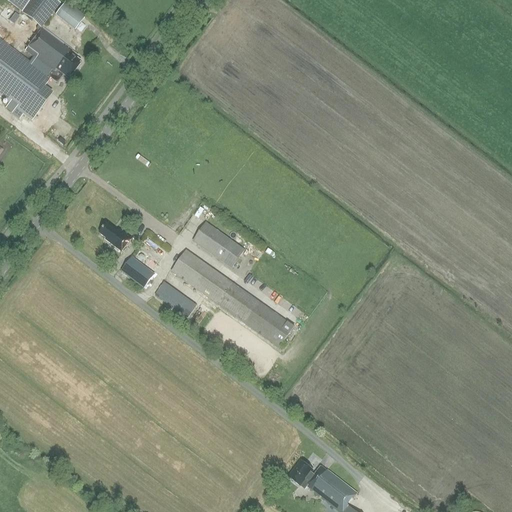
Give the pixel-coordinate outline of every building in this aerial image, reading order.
[(50,79),(53,81),(56,84),(63,75),(68,79),(70,77),(70,78),(80,64),(79,64),(80,62),(69,54),(71,52),(41,29),(59,4),(54,0),(34,0),(23,15),(38,26),(36,29),(38,32),(24,51),(51,72),(47,77),(0,40),(0,97),(9,104),(5,109),(20,120),(23,115),(31,121),(53,92),(45,86),(50,79)] [(32,0),(5,0),(22,13),(32,0)] [(66,2),(55,16),(75,31),(85,17),(66,2)] [(245,250),(206,223),(192,242),(232,270),(245,250)] [(122,253),(132,240),(119,230),(117,232),(107,224),(100,235),(106,240),(106,241),(122,253)] [(295,329),(186,251),(171,272),(280,350),(295,329)] [(155,275),(140,264),(132,258),(122,272),(144,289),(155,275)] [(197,306),(164,283),(155,296),(188,319),(197,306)] [(355,511),(348,506),(357,494),(327,471),(327,472),(321,468),(314,476),(311,474),(313,471),(301,463),(289,478),(300,487),(301,487),(305,490),(307,487),(315,494),(314,494),(324,502),(327,503),(326,504),(337,511),(355,511)]
